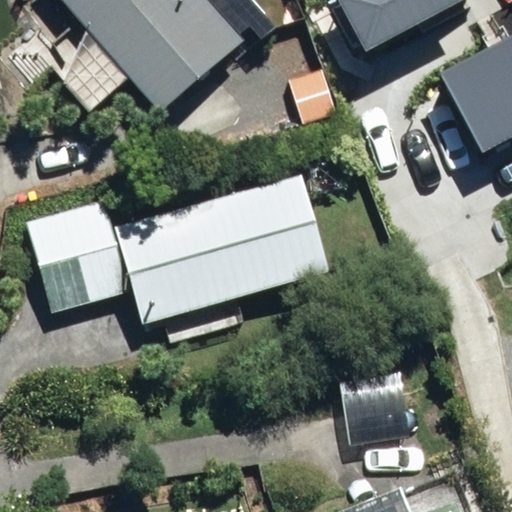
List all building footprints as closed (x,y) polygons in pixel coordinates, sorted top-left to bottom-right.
[(62,0),(160,116),(243,47),(204,0),(62,0)] [(339,0),(367,50),(457,0),(339,0)] [(511,34),(442,73),(486,151),(511,136),(511,34)] [(326,72),(284,84),(299,135),(341,123),(326,72)] [(126,298),(136,333),(322,280),(294,183),(109,237),(101,207),(21,229),(47,320),(126,298)]
